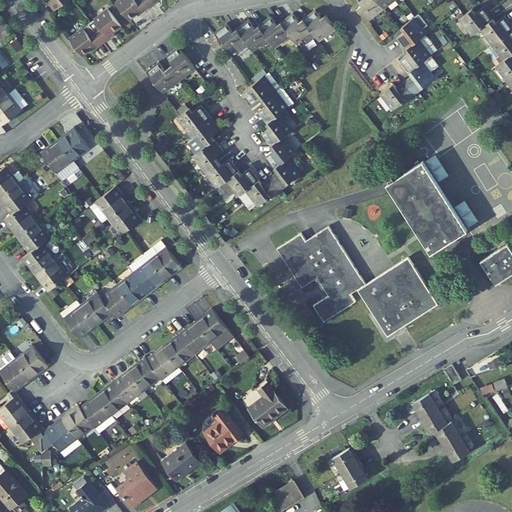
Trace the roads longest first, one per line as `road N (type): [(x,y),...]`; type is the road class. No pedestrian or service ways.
road 1 (residential): [(0,269),(62,349),(86,362),(106,356),(223,266)]
road 2 (residential): [(83,87),(223,266)]
road 3 (residential): [(511,320),(336,416)]
road 4 (residential): [(336,416),(174,511)]
road 5 (residential): [(223,266),(336,416)]
road 6 (residential): [(182,15),(230,85),(245,144)]
road 7 (residential): [(83,87),(182,15)]
